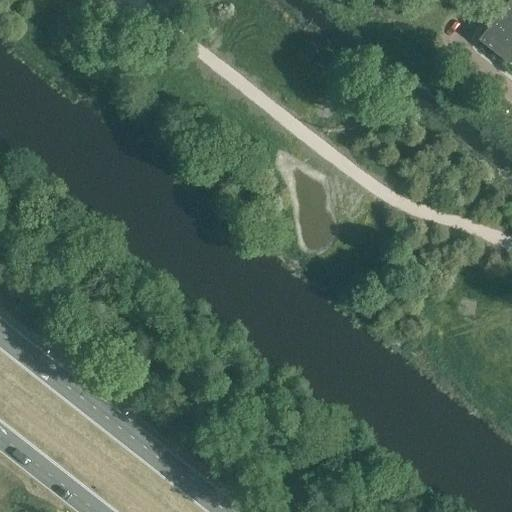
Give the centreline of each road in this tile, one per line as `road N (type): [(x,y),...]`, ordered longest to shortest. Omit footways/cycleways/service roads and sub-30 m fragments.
road 1 (secondary): [(226,511),(0,333)]
road 2 (secondary): [(0,436),(95,511)]
